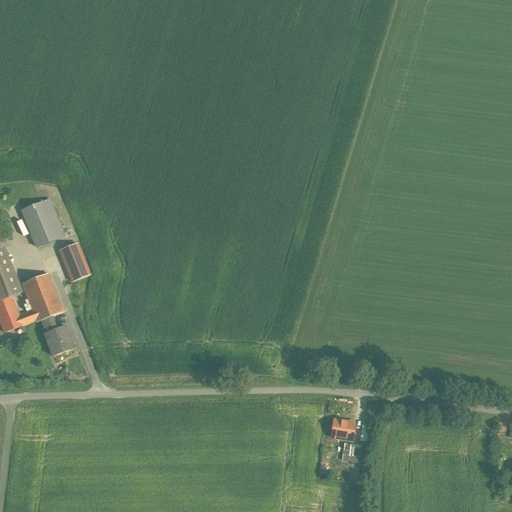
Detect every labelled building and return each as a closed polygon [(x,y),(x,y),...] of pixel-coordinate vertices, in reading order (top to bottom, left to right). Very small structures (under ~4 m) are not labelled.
[(51,199),(20,211),(35,249),(65,237),(51,199)] [(79,245),(60,252),(71,282),(90,275),(79,245)] [(53,317),(63,314),(48,274),(24,283),(34,311),(20,316),(13,297),(22,293),(3,246),(0,247),(0,324),(5,336),(42,322),(53,317)] [(42,335),(52,360),(77,350),(66,325),(58,329),(53,317),(42,322),(47,333),(42,335)] [(354,424),(327,420),(324,436),(352,441),(354,425),(354,424)] [(362,446),(344,444),(342,455),(360,458),(362,446)]
